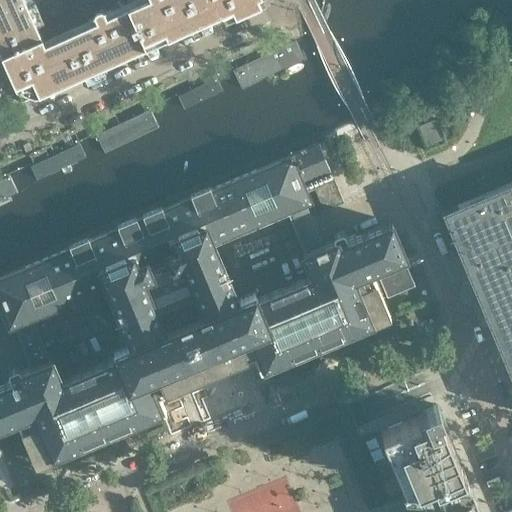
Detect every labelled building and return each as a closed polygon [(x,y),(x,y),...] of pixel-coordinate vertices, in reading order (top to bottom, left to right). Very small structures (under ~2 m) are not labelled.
[(43,43),(27,6),(33,3),(31,0),(0,0),(0,54),(3,61),(43,43)] [(138,0),(127,5),(145,46),(216,15),(216,14),(231,8),(234,15),(260,3),(258,0),(138,0)] [(145,46),(127,5),(105,15),(102,9),(93,13),(96,19),(72,30),(90,71),(145,46)] [(90,71),(72,30),(43,43),(3,61),(21,102),(90,71)] [(232,69),(241,88),(304,58),(295,39),(232,69)] [(177,96),(184,110),(223,91),(217,77),(177,96)] [(96,133),(106,152),(147,132),(137,113),(96,133)] [(443,141),(434,118),(417,125),(426,148),(443,141)] [(153,393),(201,373),(257,349),(263,366),(371,321),(372,323),(389,315),(382,297),(386,295),(386,297),(414,285),(406,264),(405,264),(402,257),(405,256),(391,221),(363,233),(359,225),(344,231),(341,230),(333,233),(332,236),(333,239),(322,244),(304,202),(310,200),(306,190),(302,182),(330,170),(323,154),(328,152),(324,141),(318,144),(318,142),(0,275),(0,305),(9,326),(14,324),(31,365),(20,370),(19,367),(16,366),(8,369),(7,373),(11,381),(0,385),(0,425),(26,414),(32,427),(23,431),(36,461),(160,409),(153,393)] [(31,149),(28,141),(21,144),(25,152),(31,149)] [(30,164),(37,180),(86,158),(79,142),(30,164)] [(343,201),(333,178),(330,170),(302,182),(306,190),(313,187),(323,210),(343,201)] [(0,179),(0,201),(19,193),(11,175),(0,179)] [(511,181),(443,210),(460,251),(511,374),(511,181)] [(399,491),(414,489),(456,471),(426,401),(369,424),(399,491)] [(456,471),(414,489),(416,494),(422,507),(424,511),(474,511),(464,488),(456,471)]
